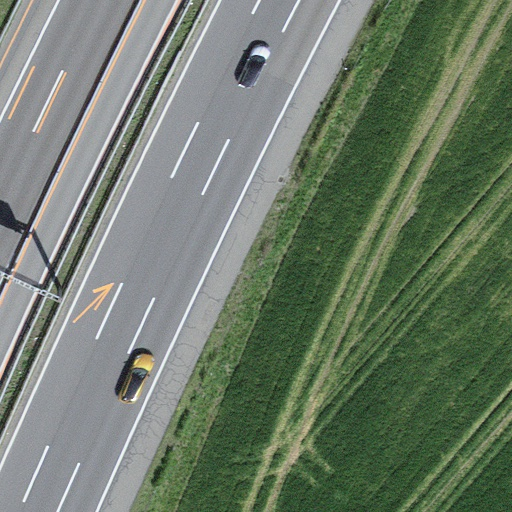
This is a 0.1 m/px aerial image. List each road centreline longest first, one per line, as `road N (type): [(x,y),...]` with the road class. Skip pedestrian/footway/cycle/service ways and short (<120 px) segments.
road 1 (motorway): [(40,511),(282,0)]
road 2 (motorway): [(119,0),(0,245)]
